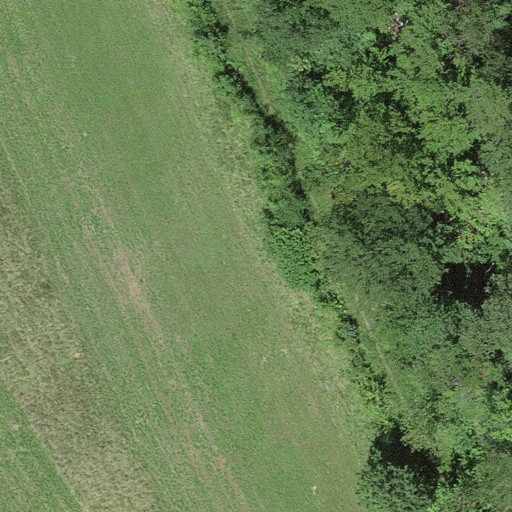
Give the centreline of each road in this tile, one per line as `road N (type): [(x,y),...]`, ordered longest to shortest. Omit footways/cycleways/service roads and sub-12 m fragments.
road 1 (track): [(264,0),(476,511)]
road 2 (track): [(379,0),(511,218)]
